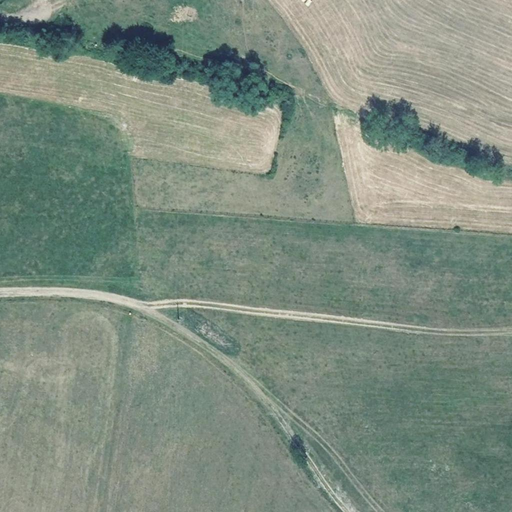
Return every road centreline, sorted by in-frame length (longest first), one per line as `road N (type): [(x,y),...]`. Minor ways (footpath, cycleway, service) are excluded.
road 1 (track): [(0,294),(113,297),(189,335),(254,389),(352,511)]
road 2 (track): [(113,297),(418,331),(511,327)]
